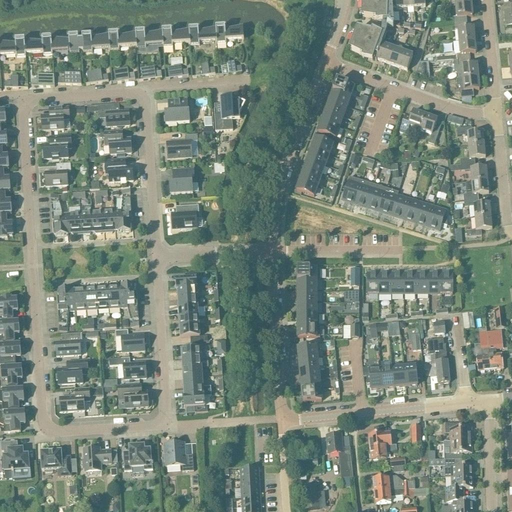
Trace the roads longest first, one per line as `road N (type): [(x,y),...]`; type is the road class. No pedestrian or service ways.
road 1 (residential): [(167,425),(48,426),(27,103)]
road 2 (residential): [(271,251),(276,191),(326,64)]
road 3 (residential): [(280,420),(271,251)]
road 4 (residential): [(167,425),(156,257)]
road 5 (residential): [(156,257),(144,98)]
road 6 (residential): [(271,251),(400,249)]
